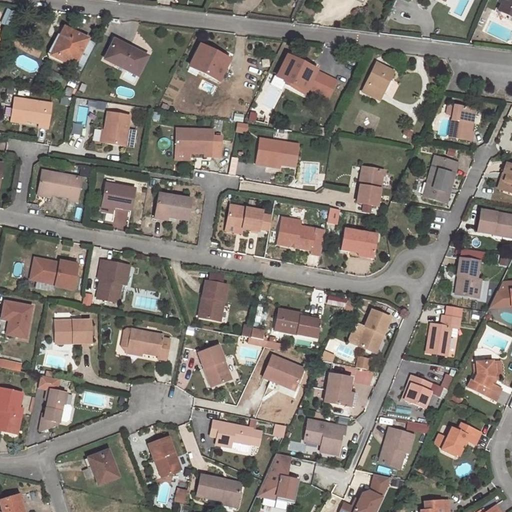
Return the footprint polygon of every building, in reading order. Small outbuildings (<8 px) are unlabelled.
[(511,0),(498,0),(498,2),(501,4),(511,9),(511,0)] [(511,9),(501,4),(497,12),(511,18),(511,9)] [(65,27),(60,36),(63,38),(53,57),(74,67),(88,40),(65,27)] [(60,36),(57,35),(47,54),(53,57),(63,38),(60,36)] [(88,40),(74,67),(81,71),(95,43),(88,40)] [(114,40),(104,59),(137,76),(147,57),(114,40)] [(202,42),(200,46),(220,56),(221,52),(202,42)] [(200,46),(189,67),(219,81),(229,60),(220,56),(200,46)] [(289,53),(287,57),(304,66),(307,62),(289,53)] [(286,81),(284,85),(304,95),(316,72),(304,66),(287,57),(277,77),(286,81)] [(376,64),(362,92),(379,100),(393,72),(376,64)] [(81,71),(74,67),(71,74),(78,77),(81,71)] [(62,96),(69,97),(73,89),(66,87),(62,96)] [(11,119),(25,121),(38,124),(38,128),(48,129),(52,104),(13,98),(11,119)] [(449,115),(450,106),(444,105),(442,114),(449,115)] [(452,106),(450,106),(449,115),(446,138),(468,141),(470,132),(468,132),(468,127),(466,127),(467,119),(470,119),(471,109),(460,107),(452,106)] [(105,131),(103,144),(125,147),(130,117),(108,113),(105,131)] [(406,127),(402,134),(410,138),(413,131),(406,127)] [(212,131),(175,130),(174,153),(190,154),(203,154),(203,157),(219,158),(220,138),(212,138),(212,131)] [(266,163),(280,165),(295,168),(298,145),(259,139),(254,165),(266,167),(266,163)] [(452,174),(455,175),(458,164),(435,157),(423,197),(443,202),(452,174)] [(511,165),(506,164),(503,173),(507,175),(502,190),(511,193),(511,165)] [(362,187),(358,186),(355,203),(377,207),(383,170),(365,167),(362,187)] [(38,192),(51,194),(69,198),(68,200),(77,202),(81,179),(42,171),(38,192)] [(507,175),(503,173),(498,189),(502,190),(507,175)] [(446,203),(455,175),(452,174),(443,202),(446,203)] [(134,189),(106,184),(102,205),(131,210),(134,189)] [(168,215),(168,218),(187,221),(190,199),(158,194),(155,213),(168,215)] [(226,225),(244,229),(259,232),(259,228),(262,214),(262,212),(230,206),(226,225)] [(337,224),(338,209),(326,209),(325,224),(337,224)] [(476,233),(492,235),(493,232),(511,234),(511,215),(479,210),(476,233)] [(262,214),(259,228),(270,230),(272,216),(262,214)] [(320,254),(325,231),(300,226),(300,225),(292,224),(293,219),(282,217),(279,231),(281,232),(283,235),(281,243),(290,245),(291,242),(296,243),(295,246),(311,249),(311,252),(320,254)] [(358,250),(373,253),(376,239),(376,236),(344,230),(340,250),(358,253),(358,250)] [(462,277),(459,295),(477,299),(480,280),(477,279),(479,261),(459,258),(456,277),(457,277),(462,277)] [(38,281),(42,260),(35,259),(31,279),(38,281)] [(56,262),(42,260),(38,281),(56,284),(56,286),(74,290),(79,264),(61,260),(60,265),(56,264),(56,262)] [(124,274),(129,275),(131,266),(105,261),(98,300),(119,303),(123,284),(124,274)] [(501,286),(511,286),(511,285),(511,277),(506,278),(501,286)] [(206,281),(203,296),(207,297),(203,317),(221,320),(227,285),(206,281)] [(511,302),(511,289),(511,286),(501,286),(493,304),(511,302)] [(326,296),(325,306),(351,310),(352,300),(326,296)] [(1,315),(9,320),(6,335),(25,338),(32,307),(4,302),(1,315)] [(447,306),(446,316),(459,318),(460,308),(447,306)] [(282,322),(278,322),(276,331),(318,338),(321,320),(298,316),(298,313),(284,311),(282,322)] [(379,337),(382,338),(390,319),(372,311),(357,346),(372,352),(379,337)] [(446,356),(451,328),(458,329),(460,318),(459,318),(446,316),(442,315),(440,326),(432,325),(430,337),(428,337),(426,353),(446,356)] [(55,321),(55,340),(73,339),(74,344),(91,344),(91,320),(55,321)] [(251,339),(253,328),(245,327),(243,338),(249,339),(251,339)] [(253,329),(251,339),(259,341),(263,341),(265,332),(253,329)] [(143,351),(143,354),(158,357),(158,360),(166,361),(170,341),(163,339),(163,336),(132,330),(130,340),(128,348),(143,351)] [(379,337),(372,352),(376,353),(382,338),(379,337)] [(142,358),(143,354),(143,351),(128,348),(130,340),(122,338),(121,348),(128,355),(142,358)] [(251,339),(249,339),(248,345),(258,347),(259,341),(251,339)] [(196,354),(202,369),(207,368),(215,387),(231,380),(217,346),(196,354)] [(271,357),(262,378),(281,387),(282,385),(294,390),(303,372),(271,357)] [(367,370),(369,359),(356,357),(354,368),(367,370)] [(0,358),(0,367),(14,370),(16,362),(0,358)] [(469,385),(497,398),(503,386),(495,383),(492,381),(495,375),(498,377),(502,375),(501,359),(494,360),(494,359),(477,360),(478,372),(475,379),(472,377),(469,385)] [(14,370),(21,372),(23,363),(16,362),(14,370)] [(207,368),(202,369),(210,389),(215,387),(207,368)] [(346,406),(349,392),(351,378),(329,374),(324,402),(346,406)] [(56,392),(58,380),(52,378),(45,377),(40,376),(38,388),(48,390),(56,392)] [(411,376),(407,385),(404,401),(424,409),(430,394),(432,394),(435,386),(411,376)] [(282,385),(281,387),(293,393),(294,390),(282,385)] [(22,394),(0,389),(0,429),(18,434),(23,410),(18,408),(22,394)] [(44,420),(41,419),(38,431),(41,432),(58,425),(59,420),(62,403),(65,403),(67,394),(56,392),(48,390),(45,400),(48,401),(45,413),(44,420)] [(358,394),(349,392),(346,406),(355,408),(358,394)] [(65,403),(62,403),(59,420),(66,422),(69,420),(72,407),(70,404),(65,403)] [(466,438),(469,439),(477,442),(483,429),(463,420),(459,428),(452,425),(448,435),(443,446),(443,448),(458,455),(462,445),(466,438)] [(254,429),(213,421),(210,435),(217,437),(216,444),(236,449),(237,451),(246,453),(249,451),(250,444),(253,431),(254,429)] [(322,437),(322,440),(320,451),(338,455),(341,436),(344,436),(345,428),(307,421),(305,434),(322,437)] [(405,429),(426,434),(428,426),(407,421),(405,429)] [(400,451),(404,452),(407,453),(413,435),(389,429),(379,463),(395,467),(400,451)] [(262,433),(253,431),(250,444),(259,446),(262,433)] [(149,445),(154,460),(160,458),(166,475),(181,469),(169,438),(149,445)] [(314,453),(315,445),(290,442),(289,450),(314,453)] [(108,450),(89,457),(91,462),(90,463),(98,485),(118,477),(108,450)] [(399,468),(404,452),(400,451),(395,467),(399,468)] [(293,501),(298,478),(287,477),(291,458),(276,455),(257,496),(277,501),(277,500),(277,497),(293,501)] [(160,458),(154,460),(161,477),(166,475),(160,458)] [(196,496),(219,500),(237,504),(241,484),(229,481),(228,484),(224,484),(224,480),(200,475),(196,496)] [(388,478),(374,475),(370,491),(369,493),(367,492),(361,494),(358,501),(354,509),(355,509),(353,511),(374,511),(386,487),(388,478)] [(277,497),(277,500),(295,504),(300,478),(298,478),(293,501),(277,497)] [(176,502),(184,504),(187,491),(179,489),(176,502)] [(0,501),(0,504),(2,511),(23,511),(18,495),(0,501)] [(421,509),(421,511),(450,511),(449,499),(427,501),(428,508),(421,509)] [(503,511),(497,502),(482,511),(503,511)]
